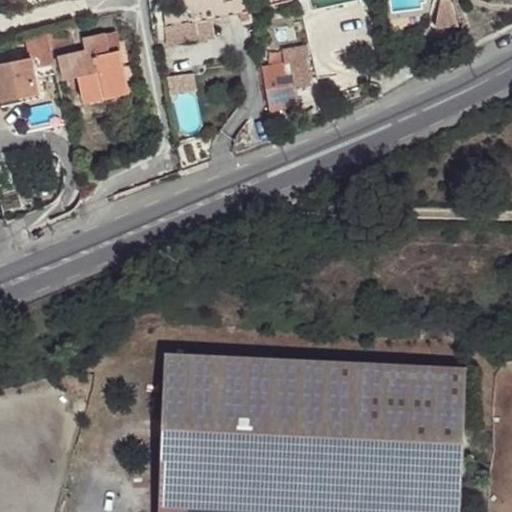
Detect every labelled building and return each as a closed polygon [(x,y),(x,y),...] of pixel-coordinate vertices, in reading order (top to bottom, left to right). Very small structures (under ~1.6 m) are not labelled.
[(21,0),(24,10),(61,0),(21,0)] [(469,20),(478,43),(498,33),(491,12),(469,20)] [(248,13),(240,14),(241,22),(249,20),(248,13)] [(168,47),(216,38),(212,19),(164,28),(168,47)] [(70,27),(47,32),(51,48),(74,42),(70,27)] [(25,38),(29,58),(30,58),(31,59),(37,58),(39,67),(55,64),(51,48),(47,32),(25,38)] [(116,32),(105,34),(109,53),(120,51),(116,32)] [(102,92),(128,86),(120,51),(109,53),(105,34),(84,39),(87,51),(59,57),(64,79),(79,75),(85,102),(103,97),(102,92)] [(0,100),(38,93),(31,59),(30,58),(29,58),(0,63),(0,100)] [(291,63),(262,67),(270,112),(298,107),(291,63)] [(129,92),(128,86),(102,92),(103,97),(129,92)] [(189,141),(190,168),(210,161),(208,139),(189,141)] [(0,179),(12,178),(6,151),(0,151),(0,179)] [(460,511),(467,368),(165,353),(158,511),(460,511)] [(137,483),(123,483),(122,508),(136,508),(137,483)]
